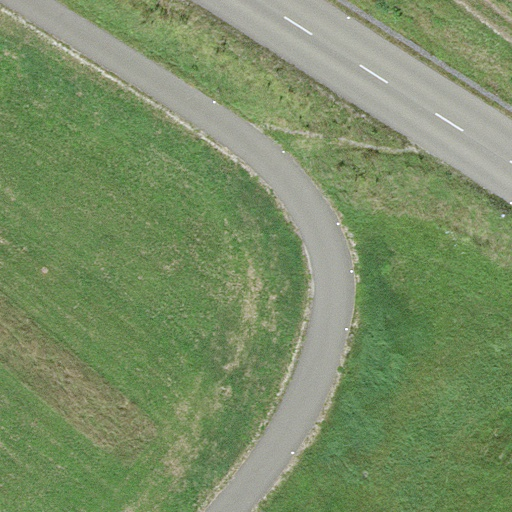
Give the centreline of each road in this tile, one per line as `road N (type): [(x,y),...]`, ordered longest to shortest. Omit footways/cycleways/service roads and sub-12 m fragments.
road 1 (track): [(23,0),(260,153),(304,197),(328,239),(336,290),(320,368),(228,511)]
road 2 (tertiary): [(511,168),(246,0)]
